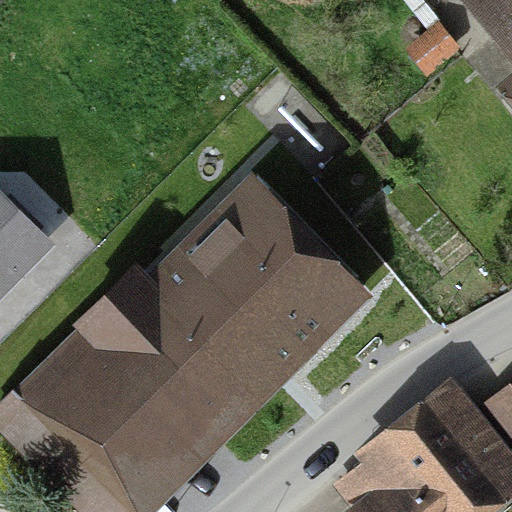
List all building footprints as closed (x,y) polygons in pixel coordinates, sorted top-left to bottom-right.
[(437,25),(407,49),(423,69),(453,44),(437,25)] [(511,25),(502,34),(511,45),(511,25)] [(0,418),(91,511),(118,511),(346,286),(258,197),(157,297),(110,250),(59,301),(11,252),(0,197),(0,418)] [(511,384),(487,405),(511,437),(511,384)] [(339,484),(360,511),(457,511),(508,473),(449,396),(339,484)]
